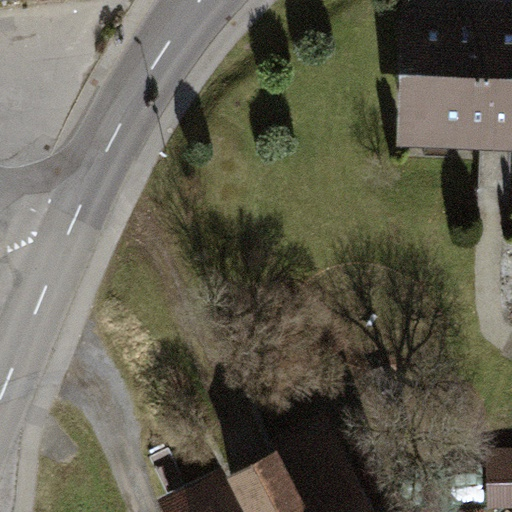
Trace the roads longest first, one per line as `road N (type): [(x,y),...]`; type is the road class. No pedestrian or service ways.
road 1 (tertiary): [(69,226),(116,122),(199,0)]
road 2 (residential): [(32,312),(125,433),(163,511)]
